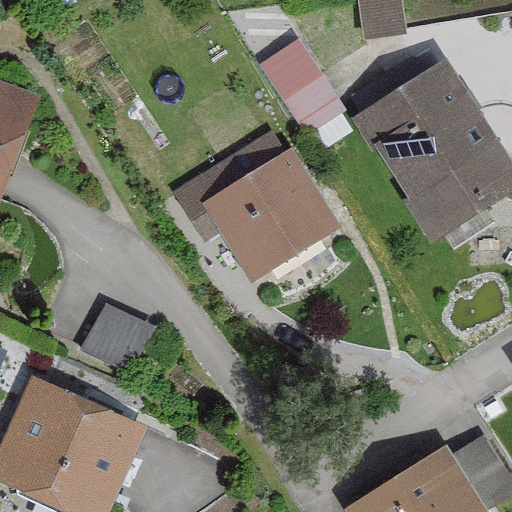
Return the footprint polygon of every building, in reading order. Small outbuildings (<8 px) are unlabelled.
[(395,0),(356,6),(361,43),(401,37),(395,0)] [(338,117),(293,50),(257,74),(302,141),(338,117)] [(511,193),(511,184),(443,73),(353,129),(426,247),(511,193)] [(0,203),(37,106),(0,91),(0,203)] [(333,237),(285,162),(203,213),(251,288),(333,237)] [(141,334),(99,314),(79,356),(121,376),(141,334)] [(106,511),(141,437),(28,386),(0,447),(0,491),(46,511),(106,511)] [(446,468),(439,457),(348,511),(486,511),(511,497),(481,447),(446,468)]
